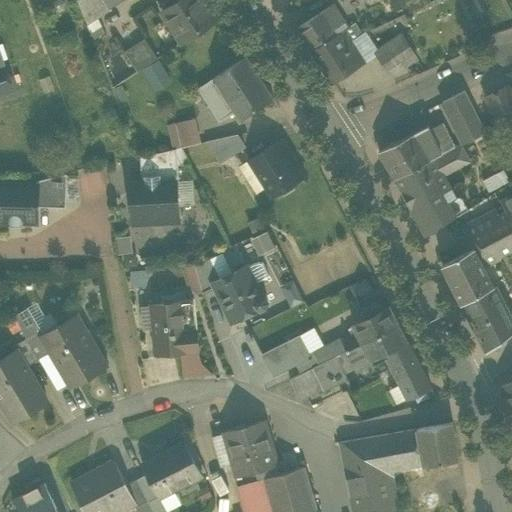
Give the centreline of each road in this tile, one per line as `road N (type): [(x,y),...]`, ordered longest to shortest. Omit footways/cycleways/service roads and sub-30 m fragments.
road 1 (residential): [(137,398),(200,382),(271,397),(351,429),(448,403),(472,386)]
road 2 (secondary): [(332,118),(472,386)]
road 3 (residential): [(332,118),(511,58)]
road 4 (residential): [(137,398),(51,436),(0,491)]
road 5 (secondary): [(251,0),(332,118)]
road 6 (secondary): [(472,386),(496,511)]
road 7 (unknown): [(221,503),(200,382)]
